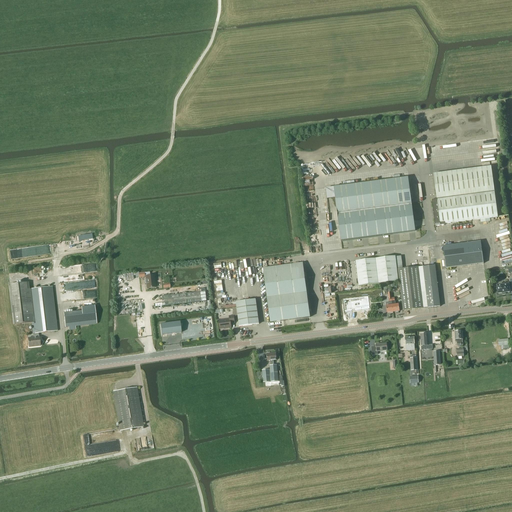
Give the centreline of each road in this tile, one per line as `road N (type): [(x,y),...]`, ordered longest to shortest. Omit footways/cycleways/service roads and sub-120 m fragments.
road 1 (tertiary): [(0,378),(511,309)]
road 2 (track): [(56,267),(59,256),(115,233),(122,190),(169,148),(177,95),(210,43),(219,0)]
road 3 (track): [(148,432),(127,436),(132,462),(182,453),(204,511)]
road 4 (track): [(129,451),(0,479)]
